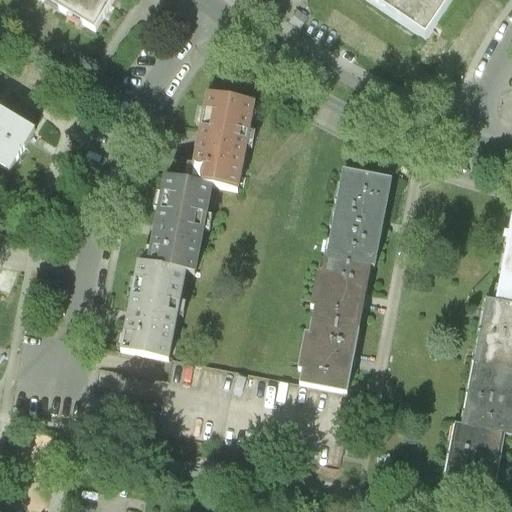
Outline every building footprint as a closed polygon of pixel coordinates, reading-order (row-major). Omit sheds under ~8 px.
[(116,0),(39,0),(96,34),(116,0)] [(362,0),(425,43),(454,0),(362,0)] [(207,97),(189,185),(211,189),(237,194),(254,106),(207,97)] [(35,132),(0,110),(0,168),(10,175),(35,132)] [(343,176),(327,261),(370,269),(374,270),(382,227),(390,185),(343,176)] [(194,278),(211,189),(189,185),(163,180),(146,268),(185,276),(194,278)] [(511,239),(500,307),(511,309),(511,239)] [(364,301),(370,269),(327,261),(323,279),(317,278),(311,310),(315,311),(312,325),(358,334),(364,301)] [(168,363),(185,276),(146,268),(138,267),(128,318),(121,354),(168,363)] [(486,304),(475,367),(511,374),(511,309),(500,307),(486,304)] [(352,365),(358,334),(312,325),(309,339),(305,339),(299,373),(304,374),(301,388),(346,397),(352,365)] [(353,398),(346,397),(301,388),(171,363),(165,394),(161,416),(158,434),(157,437),(339,472),(344,448),(353,398)] [(511,439),(511,374),(475,367),(463,432),(504,440),(511,441),(511,439)] [(145,432),(158,434),(161,416),(148,413),(145,432)] [(455,431),(444,493),(492,502),(504,440),(463,432),(455,431)]
